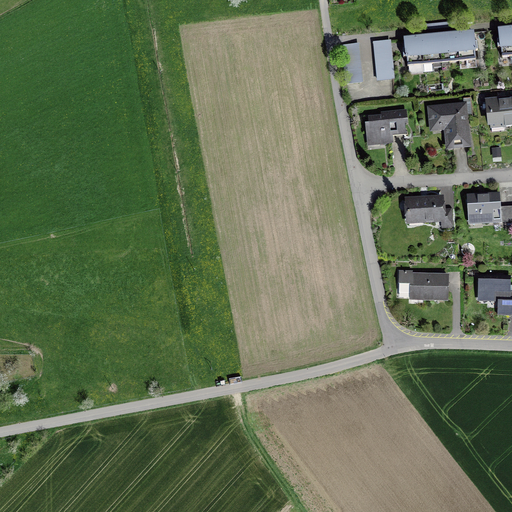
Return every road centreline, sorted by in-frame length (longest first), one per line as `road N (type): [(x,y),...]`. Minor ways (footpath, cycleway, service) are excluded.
road 1 (unclassified): [(392,348),(0,431)]
road 2 (residential): [(357,190),(331,39),(511,23)]
road 3 (residential): [(392,348),(357,190)]
road 4 (residential): [(357,190),(511,176)]
road 5 (unclassified): [(511,345),(392,348)]
